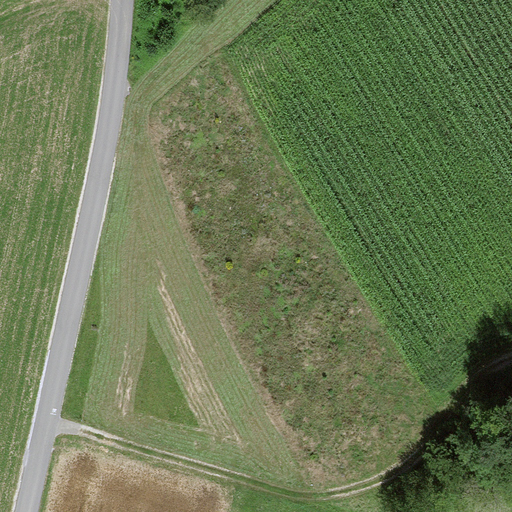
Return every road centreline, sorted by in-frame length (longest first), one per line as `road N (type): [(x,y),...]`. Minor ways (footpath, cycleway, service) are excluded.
road 1 (track): [(511,363),(371,481),(310,496),(44,423)]
road 2 (unclassified): [(25,511),(125,0)]
